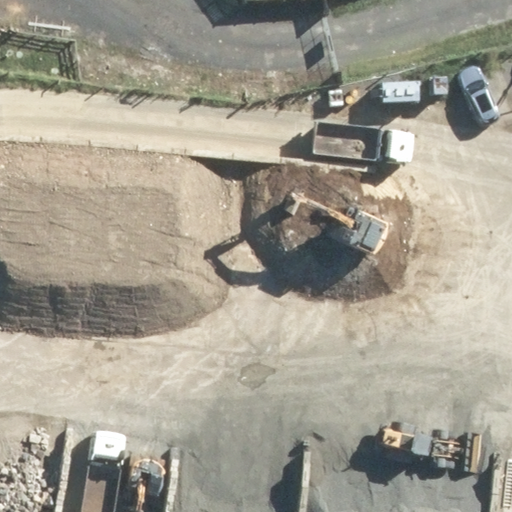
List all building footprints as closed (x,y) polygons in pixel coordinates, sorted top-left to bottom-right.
[(59,120),(0,117),(0,160),(58,162),(59,120)] [(504,154),(392,159),(393,195),(505,190),(504,154)] [(475,277),(472,357),(511,358),(511,221),(470,220),(468,277),(475,277)] [(405,335),(313,327),(311,353),(295,352),(291,404),(399,413),(405,335)] [(97,511),(103,476),(58,469),(51,511),(97,511)]
